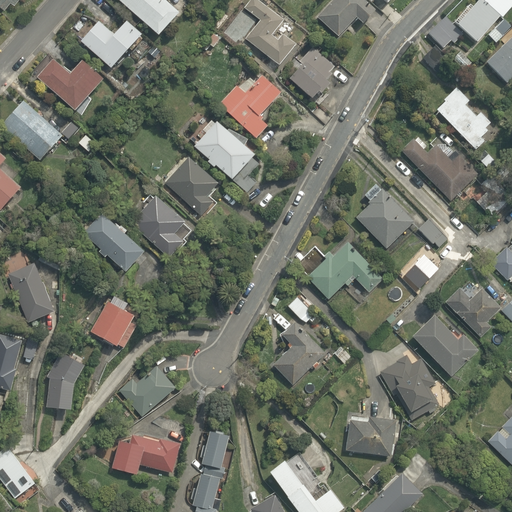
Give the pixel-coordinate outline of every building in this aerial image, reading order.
[(0,0),(0,7),(4,10),(10,2),(14,5),(18,0),(0,0)] [(160,0),(116,0),(152,35),(173,13),(160,0)] [(256,22),(242,38),(276,68),(293,48),(282,38),(291,28),(259,0),(247,0),(240,9),(256,22)] [(360,0),(325,0),(311,15),(334,36),(351,18),(359,25),(372,11),(360,0)] [(442,14),(424,33),(440,49),(448,42),(452,47),(463,36),(471,45),(482,34),(492,44),(511,25),(501,15),(511,3),(511,0),(468,0),(448,20),(442,14)] [(94,19),(73,40),(104,70),(137,36),(120,20),(108,32),(94,19)] [(511,26),(480,60),(504,83),(511,74),(511,26)] [(334,65),(309,45),(281,81),(304,100),(311,92),(314,95),(316,92),(320,95),(327,86),(321,82),(334,65)] [(433,47),(421,58),(434,72),(446,61),(433,47)] [(36,79),(74,113),(102,82),(81,64),(70,76),(53,61),(36,79)] [(241,92),(233,84),(215,103),(252,138),(263,126),(253,116),(275,93),(257,76),(241,92)] [(452,84),(429,107),(472,150),(481,140),(477,136),(486,126),(464,104),(468,100),(452,84)] [(1,127),(39,163),(61,138),(23,103),(1,127)] [(214,124),(191,146),(224,181),(248,158),(214,124)] [(88,153),(96,145),(85,136),(78,144),(88,153)] [(405,137),(394,149),(450,202),(476,174),(450,150),(444,156),(428,142),(420,151),(405,137)] [(98,150),(102,155),(108,151),(103,145),(98,150)] [(0,211),(20,190),(0,171),(0,167),(6,161),(0,155),(0,211)] [(187,157),(163,181),(201,217),(211,206),(202,197),(214,184),(187,157)] [(511,190),(497,176),(472,202),(492,221),(511,200),(511,190)] [(365,203),(350,218),(383,250),(407,224),(436,252),(449,238),(426,216),(417,226),(371,181),(357,195),(365,203)] [(147,197),(126,225),(166,256),(178,241),(168,233),(178,221),(147,197)] [(98,213),(79,233),(122,273),(141,253),(98,213)] [(511,236),(487,264),(511,286),(511,285),(511,236)] [(327,256),(323,252),(301,277),(328,300),(342,285),(346,289),(353,281),(368,294),(385,275),(343,239),(327,256)] [(7,276),(28,324),(53,313),(33,265),(7,276)] [(464,278),(441,302),(476,336),(485,326),(482,323),(496,308),(464,278)] [(125,304),(106,294),(84,332),(110,347),(113,342),(121,347),(137,320),(121,310),(125,304)] [(294,295),(285,305),(304,322),(313,311),(294,295)] [(511,295),(498,309),(511,322),(511,295)] [(429,315),(408,335),(447,377),(474,352),(457,334),(452,339),(429,315)] [(322,354),(287,322),(278,332),(289,342),(268,364),(292,386),(322,354)] [(0,389),(10,392),(16,371),(13,370),(21,342),(0,336),(0,389)] [(34,360),(38,338),(28,336),(23,358),(34,360)] [(344,342),(332,353),(345,368),(357,356),(344,342)] [(47,401),(47,402),(46,409),(70,411),(73,384),(83,367),(60,354),(46,378),(47,378),(48,379),(49,380),(49,381),(49,382),(49,383),(49,384),(49,385),(49,386),(48,387),(48,389),(48,390),(48,391),(49,391),(48,395),(48,396),(48,400),(47,401)] [(401,355),(377,370),(408,422),(437,405),(427,390),(433,386),(417,359),(407,365),(401,355)] [(129,377),(115,392),(142,417),(172,385),(150,366),(135,382),(129,377)] [(490,431),(482,439),(511,468),(511,409),(497,425),(499,427),(493,434),(490,431)] [(391,420),(349,415),(345,450),(387,455),(391,420)] [(110,441),(104,467),(133,474),(135,465),(168,473),(176,443),(127,431),(124,444),(110,441)] [(197,463),(197,465),(202,466),(199,480),(193,479),(186,505),(193,507),(191,511),(215,511),(216,508),(209,506),(215,481),(226,477),(232,449),(222,448),(224,436),(203,432),(197,463)] [(17,498),(21,503),(35,492),(31,487),(34,485),(6,448),(0,452),(0,482),(14,500),(17,498)] [(277,460),(264,469),(295,511),(332,511),(340,506),(328,489),(323,492),(314,480),(318,477),(299,450),(280,464),(277,460)] [(358,511),(399,511),(416,493),(403,482),(392,473),(358,511)] [(281,511),(271,493),(242,510),(243,511),(281,511)]
